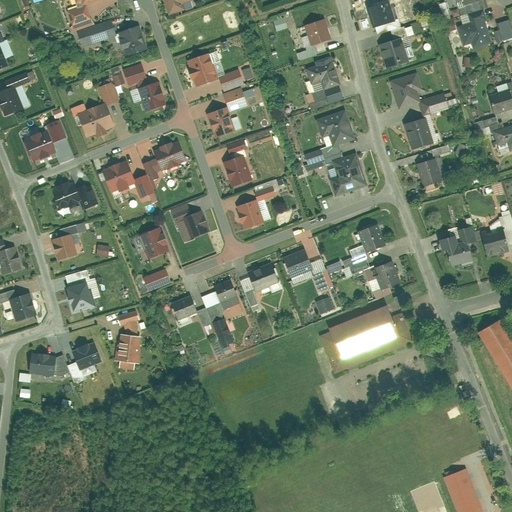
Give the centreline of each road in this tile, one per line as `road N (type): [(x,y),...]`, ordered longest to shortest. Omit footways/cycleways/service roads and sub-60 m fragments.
road 1 (residential): [(16,188),(59,327),(23,340),(7,358)]
road 2 (residential): [(396,193),(336,0)]
road 3 (residential): [(16,188),(187,119)]
road 4 (residential): [(511,482),(444,314)]
road 5 (residential): [(396,193),(235,256)]
road 6 (residential): [(187,119),(235,256)]
road 7 (residential): [(444,314),(396,193)]
road 8 (residential): [(144,0),(187,119)]
